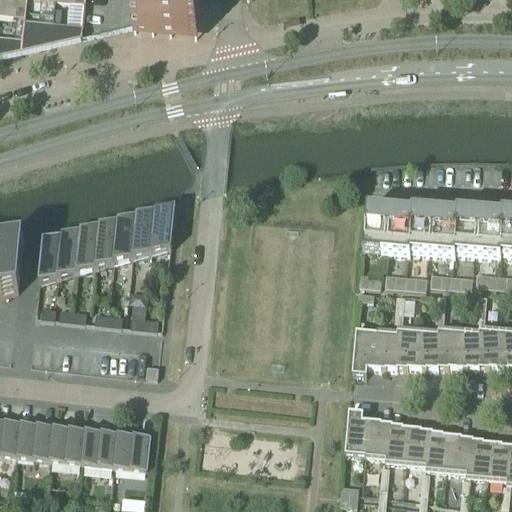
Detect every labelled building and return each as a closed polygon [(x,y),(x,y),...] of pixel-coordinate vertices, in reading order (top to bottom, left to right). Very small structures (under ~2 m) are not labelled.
[(0,0),(0,21),(24,24),(26,5),(26,0),(0,0)] [(26,0),(26,5),(55,8),(55,0),(26,0)] [(86,0),(55,0),(55,8),(83,11),(85,12),(86,0)] [(136,0),(133,32),(133,33),(134,33),(134,34),(133,34),(133,36),(132,38),(197,45),(202,0),(136,0)] [(23,27),(21,46),(19,58),(50,51),(52,30),(23,27)] [(81,33),(52,30),(50,51),(82,44),(83,32),(81,32),(81,33)] [(21,46),(0,44),(0,62),(19,58),(21,46)] [(362,259),(386,261),(390,211),(386,210),(386,216),(366,214),(362,259)] [(409,262),(410,261),(414,216),(411,216),(411,217),(411,218),(394,217),(395,211),(390,211),(386,261),(410,264),(410,262),(409,262)] [(410,261),(431,263),(435,212),(431,212),(431,217),(414,216),(410,261)] [(454,264),(455,262),(459,217),(456,217),(456,218),(456,220),(439,218),(440,212),(435,212),(431,263),(455,265),(455,264),(454,264)] [(455,262),(476,264),(480,213),(476,213),(476,219),(459,217),(455,262)] [(500,265),(500,263),(504,218),(501,218),(501,219),(501,221),(484,219),(485,214),(480,213),(476,264),(500,266),(500,265)] [(175,215),(157,220),(152,261),(171,256),(175,215)] [(500,263),(511,264),(511,218),(504,218),(500,263)] [(157,220),(138,225),(133,267),(152,261),(157,220)] [(138,225),(119,230),(114,272),(133,267),(138,225)] [(119,230),(100,235),(95,277),(114,272),(119,230)] [(100,235),(81,240),(77,282),(95,277),(100,235)] [(81,240),(62,245),(58,287),(77,282),(81,240)] [(58,287),(62,245),(43,251),(39,292),(58,287)] [(0,302),(18,298),(24,248),(0,254),(0,302)] [(476,294),(496,296),(497,283),(477,281),(476,294)] [(359,294),(360,294),(380,296),(381,283),(360,282),(359,294)] [(385,295),(405,297),(406,284),(386,282),(385,295)] [(430,294),(451,296),(452,283),(432,282),(430,294)] [(452,283),(451,296),(471,298),(472,285),(452,283)] [(511,284),(497,283),(496,296),(511,297),(511,284)] [(406,284),(405,297),(425,298),(426,286),(406,284)] [(374,302),(359,300),(358,308),(373,310),(374,302)] [(479,303),(478,317),(485,318),(486,304),(479,303)] [(397,304),(396,318),(403,318),(404,304),(397,304)] [(438,304),(437,317),(444,318),(445,304),(438,304)] [(42,315),(41,326),(54,328),(55,317),(42,315)] [(59,328),(72,330),(73,319),(60,317),(59,328)] [(444,318),(437,317),(436,331),(443,332),(444,318)] [(485,318),(478,317),(476,331),(484,332),(485,318)] [(403,318),(396,318),(395,331),(402,332),(403,318)] [(73,319),(72,330),(85,331),(86,320),(73,319)] [(94,332),(108,334),(109,322),(96,321),(94,332)] [(109,322),(108,334),(121,335),(122,324),(109,322)] [(130,336),(143,337),(145,326),(131,325),(130,336)] [(145,326),(143,337),(157,339),(158,328),(145,326)] [(367,376),(373,376),(376,340),(356,338),(352,382),(366,383),(367,376)] [(408,376),(414,376),(417,340),(397,338),(396,342),(393,377),(397,377),(397,376),(408,377),(408,376)] [(449,375),(455,376),(458,340),(438,338),(437,342),(434,377),(438,377),(438,376),(449,377),(449,375)] [(490,375),(496,376),(499,340),(479,338),(478,342),(475,376),(479,377),(479,376),(490,376),(490,375)] [(386,376),(393,377),(396,342),(377,340),(376,340),(373,376),(386,378),(386,376)] [(427,376),(434,377),(437,342),(417,340),(414,376),(427,377),(427,376)] [(468,376),(475,376),(478,342),(458,340),(455,376),(468,377),(468,376)] [(509,376),(511,375),(511,340),(499,340),(496,376),(509,377),(509,376)] [(158,374),(157,374),(147,373),(145,385),(157,386),(158,374)] [(345,462),(365,464),(368,428),(362,427),(363,420),(348,418),(345,462)] [(366,464),(385,466),(388,431),(381,430),(381,429),(368,428),(365,464),(366,464)] [(0,464),(18,466),(21,431),(0,429),(0,464)] [(18,466),(50,469),(54,435),(21,431),(18,466)] [(385,469),(405,471),(408,435),(403,435),(403,433),(392,433),(392,431),(388,431),(385,466),(385,469)] [(50,469),(82,473),(86,438),(54,435),(50,469)] [(405,471),(426,473),(429,438),(421,438),(422,436),(408,435),(405,471)] [(82,473),(115,476),(119,442),(86,438),(82,473)] [(425,477),(446,479),(449,443),(443,442),(443,441),(433,440),(433,439),(429,438),(426,473),(425,477)] [(119,442),(115,476),(147,479),(151,445),(119,442)] [(446,479),(466,481),(469,446),(462,445),(462,444),(449,443),(446,479)] [(466,484),(486,486),(489,450),(483,450),(483,448),(473,447),(473,446),(469,446),(466,481),(466,484)] [(486,486),(506,488),(509,453),(502,453),(502,451),(489,450),(486,486)] [(382,475),(381,489),(388,490),(389,475),(382,475)] [(423,481),(421,495),(428,496),(429,481),(423,481)] [(463,487),(462,501),(469,502),(470,487),(463,487)] [(388,490),(381,489),(379,503),(386,504),(388,490)] [(503,493),(502,508),(509,508),(510,494),(503,493)] [(341,500),(358,502),(358,495),(342,494),(341,500)] [(428,496),(421,495),(420,510),(427,510),(428,496)] [(467,511),(469,502),(462,501),(460,511),(467,511)]
